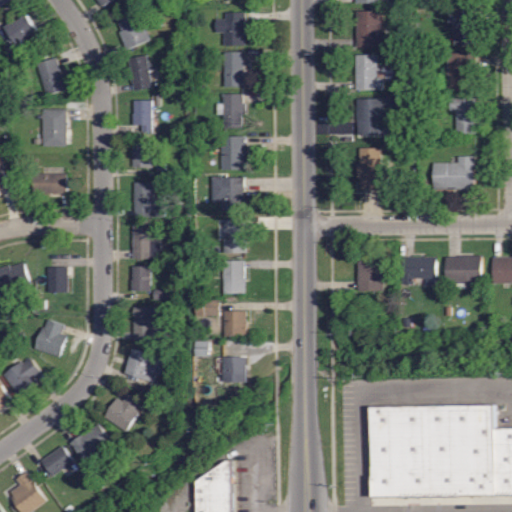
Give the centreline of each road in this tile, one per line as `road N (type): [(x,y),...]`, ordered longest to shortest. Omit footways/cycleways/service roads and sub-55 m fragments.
road 1 (secondary): [(300,0),(306,511)]
road 2 (residential): [(90,377),(103,337),(100,91),(90,51),(59,0)]
road 3 (residential): [(303,225),(511,222)]
road 4 (residential): [(511,153),(509,0)]
